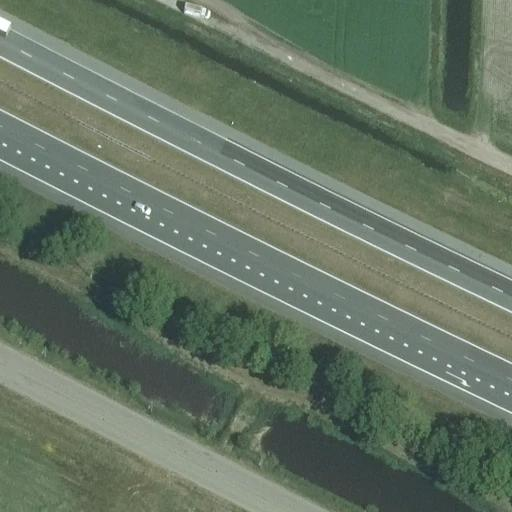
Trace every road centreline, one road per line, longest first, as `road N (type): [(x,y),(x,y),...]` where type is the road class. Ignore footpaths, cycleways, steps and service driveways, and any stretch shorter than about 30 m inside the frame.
road 1 (motorway): [(511,293),(0,28)]
road 2 (motorway): [(0,129),(390,338),(511,391)]
road 3 (unclassified): [(511,172),(159,0)]
road 4 (unclassified): [(0,364),(284,511)]
